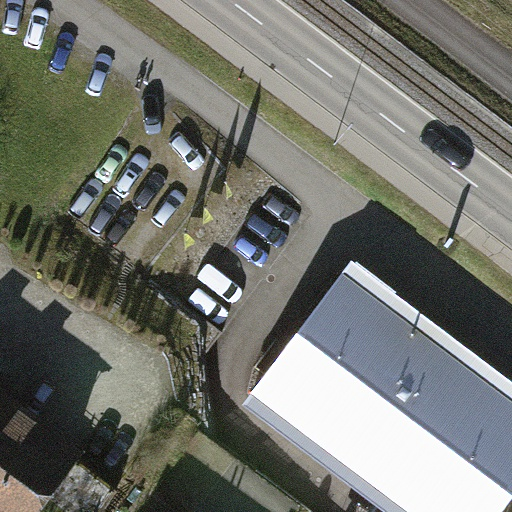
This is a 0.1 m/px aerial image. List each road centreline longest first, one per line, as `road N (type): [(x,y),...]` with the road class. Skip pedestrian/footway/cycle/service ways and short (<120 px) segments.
road 1 (secondary): [(511,210),(229,0)]
road 2 (residential): [(404,0),(511,81)]
